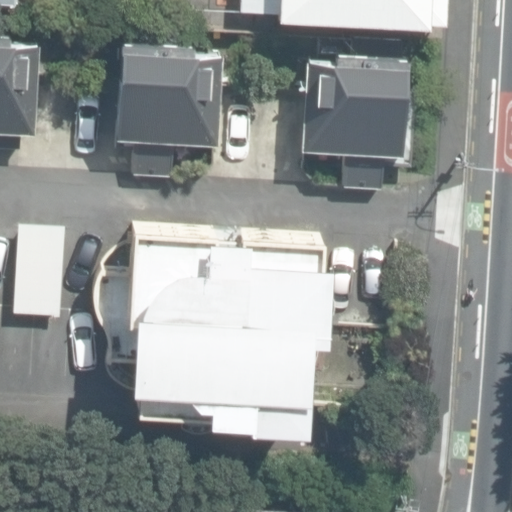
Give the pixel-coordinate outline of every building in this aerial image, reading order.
[(241,0),(241,9),(427,20),(427,16),(443,17),(444,0),(241,0)] [(37,37),(0,34),(0,143),(18,145),(20,126),(32,127),(37,37)] [(215,138),(220,50),(196,48),(196,45),(119,41),(115,132),(132,133),(131,169),(170,171),(171,136),(215,138)] [(404,91),(405,60),(304,55),(300,143),(343,145),(341,182),(381,184),(382,158),(403,159),(404,156),(410,156),(413,91),(404,91)] [(234,402),(294,406),(297,353),(295,353),(297,316),(315,317),(320,239),(313,238),(314,215),(121,203),(106,258),(97,261),(93,287),(109,351),(118,360),(127,361),(125,386),(195,390),(195,394),(234,397),(234,402)] [(14,309),(59,312),(64,221),(19,219),(14,309)] [(302,511),(302,507),(0,496),(0,511),(302,511)]
